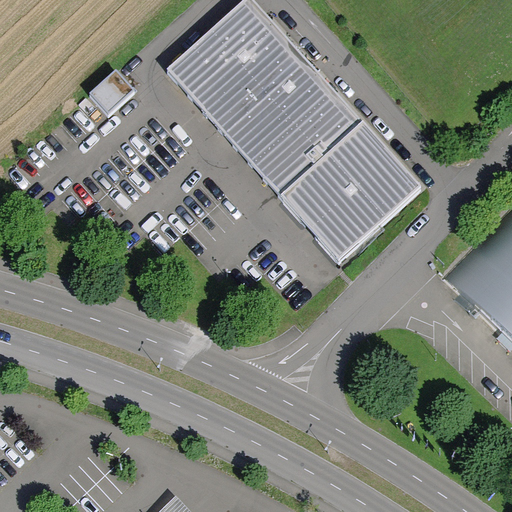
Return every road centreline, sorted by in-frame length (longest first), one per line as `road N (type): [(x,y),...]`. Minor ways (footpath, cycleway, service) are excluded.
road 1 (unclassified): [(467,511),(278,397),(74,310),(0,288)]
road 2 (unclassified): [(0,340),(206,419),(377,511)]
